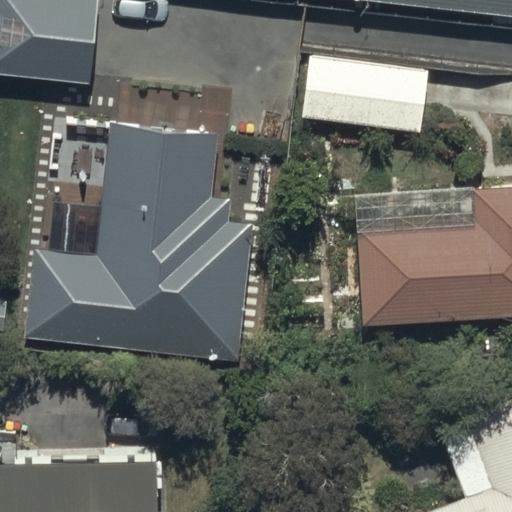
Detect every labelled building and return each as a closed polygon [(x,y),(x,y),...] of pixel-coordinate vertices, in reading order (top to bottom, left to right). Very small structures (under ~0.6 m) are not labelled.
[(0,0),(0,58),(90,69),(96,0),(0,0)] [(428,57),(310,43),(301,104),(419,122),(428,57)] [(97,239),(38,234),(28,327),(241,347),(253,213),(231,211),(233,189),(212,187),(218,121),(110,111),(97,239)] [(481,212),(359,219),(364,311),(511,302),(511,173),(479,175),(481,212)] [(511,511),(511,383),(465,400),(470,414),(445,422),(466,486),(405,507),(406,511),(511,511)] [(160,511),(159,440),(0,440),(0,511),(160,511)]
